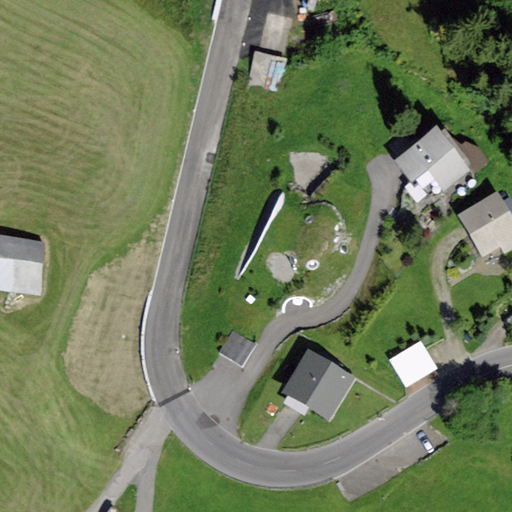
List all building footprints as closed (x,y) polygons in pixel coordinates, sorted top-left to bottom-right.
[(255,53),(246,92),(274,98),(283,59),(255,53)] [(436,133),(393,167),(413,192),(428,180),(442,198),(470,176),(466,169),(471,165),(476,171),(489,162),(477,149),(465,144),(461,148),(444,135),(440,138),(436,133)] [(304,198),(284,194),(265,235),(239,278),(303,295),(344,257),(351,235),(346,220),(336,209),(358,177),(339,168),(316,193),(304,198)] [(511,221),(497,196),(458,220),(482,260),(500,249),(505,256),(511,251),(511,221)] [(44,243),(0,239),(0,294),(39,297),(44,243)] [(417,352),(396,363),(408,386),(429,374),(417,352)] [(356,382),(308,354),(282,399),(330,426),(356,382)]
